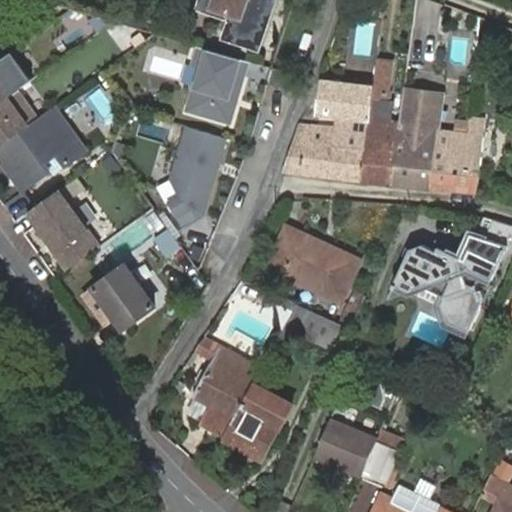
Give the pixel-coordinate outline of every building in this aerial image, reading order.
[(232,18),(234,11),(213,4),(214,0),(207,0),(204,9),(232,18)] [(214,0),(213,4),(234,11),(232,18),(227,34),(260,45),(275,0),(214,0)] [(134,41),(123,26),(112,34),(123,49),(134,41)] [(233,122),(247,74),(245,74),(249,58),(201,44),(196,63),(205,66),(199,85),(197,85),(190,109),(233,122)] [(394,61),(378,59),(375,84),(374,98),(389,100),(394,61)] [(0,103),(18,90),(0,66),(0,103)] [(333,127),(302,124),(285,171),(364,179),(370,132),(372,118),(374,98),(375,84),(319,79),(315,116),(335,118),(333,127)] [(0,146),(41,117),(20,88),(18,90),(0,103),(0,146)] [(408,88),(403,122),(396,183),(432,187),(437,143),(439,127),(429,125),(433,91),(408,88)] [(443,92),(433,91),(429,125),(439,127),(443,92)] [(372,118),(395,121),(397,101),(389,100),(374,98),(372,118)] [(88,149),(57,105),(41,117),(0,146),(0,152),(7,163),(11,160),(20,172),(16,175),(26,189),(53,170),(47,161),(59,152),(68,164),(88,149)] [(396,183),(403,122),(395,121),(372,118),(370,132),(364,179),(396,183)] [(206,214),(229,137),(190,125),(177,181),(184,194),(172,201),(185,225),(206,214)] [(459,147),(461,129),(439,127),(437,143),(459,147)] [(483,149),(485,133),(472,130),(461,129),(459,147),(483,149)] [(479,192),(479,189),(483,149),(459,147),(437,143),(432,187),(479,192)] [(11,160),(7,163),(16,175),(20,172),(11,160)] [(102,245),(62,188),(38,206),(46,218),(38,223),(70,269),(102,245)] [(46,218),(38,206),(30,212),(38,223),(46,218)] [(511,222),(505,220),(499,241),(510,244),(511,244),(511,222)] [(166,223),(151,234),(169,257),(183,247),(166,223)] [(364,259),(303,232),(301,235),(289,230),(271,267),(345,301),(364,259)] [(413,247),(397,282),(411,288),(424,284),(446,294),(442,303),(448,320),(470,330),(485,299),(479,283),(483,273),(494,278),(510,244),(499,241),(488,237),(486,242),(485,243),(484,244),(483,244),(482,244),(481,244),(480,244),(478,244),(477,242),(476,242),(476,241),(468,258),(441,245),(439,249),(425,242),(413,247)] [(157,306),(128,267),(98,289),(126,328),(157,306)] [(297,303),(275,293),(268,308),(283,315),(279,324),(285,326),(297,303)] [(352,328),(297,303),(285,326),(280,336),(288,338),(293,330),(341,352),(352,328)] [(205,337),(196,352),(215,362),(223,346),(205,337)] [(263,367),(223,346),(215,362),(197,395),(213,404),(203,422),(227,434),(236,417),(243,403),(263,367)] [(236,417),(227,434),(224,438),(263,460),(282,424),(243,403),(236,417)] [(380,439),(334,418),(317,456),(363,476),(365,474),(380,440),(380,439)] [(402,451),(380,440),(365,474),(387,485),(402,451)] [(511,511),(511,481),(493,473),(484,492),(504,502),(498,511),(511,511)] [(457,511),(444,506),(440,511),(412,511),(393,502),(395,497),(385,491),(374,511),(457,511)]
